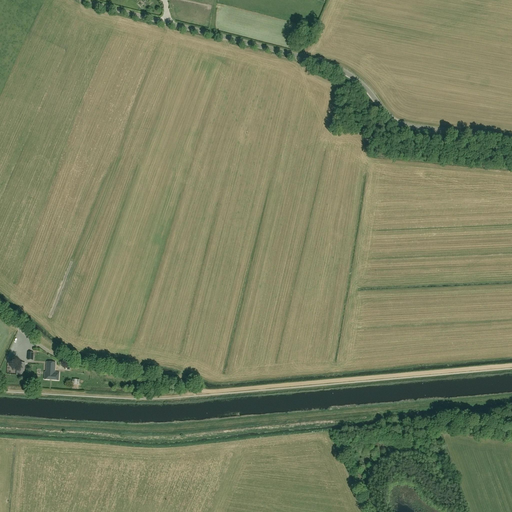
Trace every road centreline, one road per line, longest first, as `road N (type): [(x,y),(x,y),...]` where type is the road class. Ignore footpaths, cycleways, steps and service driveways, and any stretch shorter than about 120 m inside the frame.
road 1 (unclassified): [(511,140),(400,124),(331,65),(84,0)]
road 2 (track): [(511,366),(208,391)]
road 3 (unclassified): [(208,391),(66,361),(0,312)]
